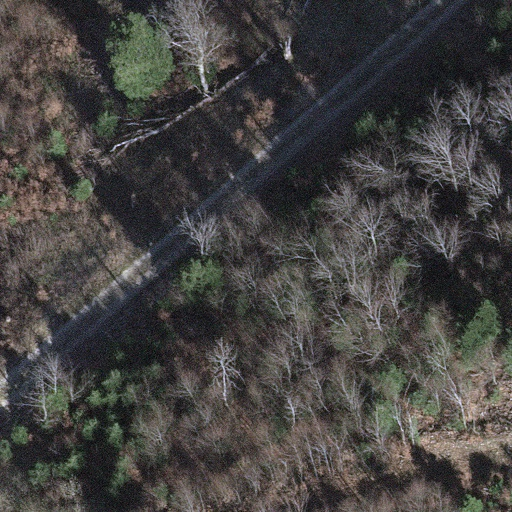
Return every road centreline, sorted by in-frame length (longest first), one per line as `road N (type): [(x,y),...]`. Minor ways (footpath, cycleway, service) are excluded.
road 1 (track): [(465,0),(0,408)]
road 2 (track): [(286,511),(511,449)]
